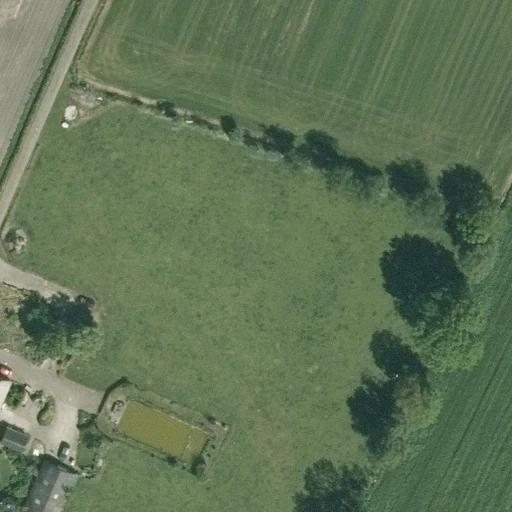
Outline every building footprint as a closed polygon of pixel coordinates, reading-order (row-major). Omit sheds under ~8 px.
[(0,376),(0,398),(8,380),(0,376)] [(2,415),(30,427),(36,414),(8,402),(2,415)] [(131,402),(120,430),(202,460),(212,433),(131,402)] [(28,434),(6,425),(0,438),(0,440),(21,450),(28,434)] [(43,459),(21,511),(55,511),(73,472),(43,459)]
